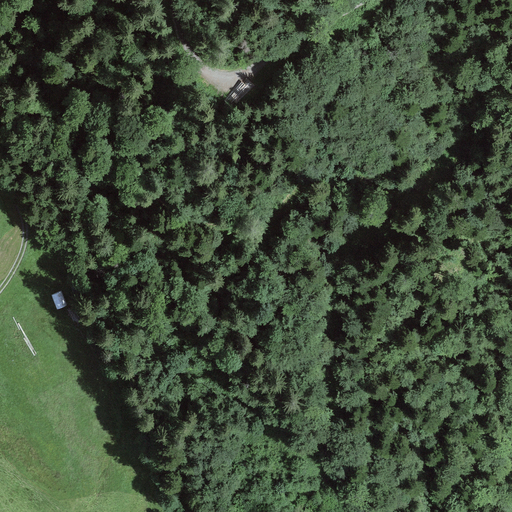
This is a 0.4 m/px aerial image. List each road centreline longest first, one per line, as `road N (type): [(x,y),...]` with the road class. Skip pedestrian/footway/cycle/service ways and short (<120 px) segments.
road 1 (track): [(93,0),(122,142),(145,181),(200,222),(261,230),(298,187),(330,174),(384,186),(430,184)]
road 2 (track): [(320,442),(337,422),(340,246),(373,227),(416,223),(462,130)]
road 3 (track): [(362,0),(227,79),(193,61),(171,0)]
road 4 (track): [(0,292),(25,232),(0,175)]
